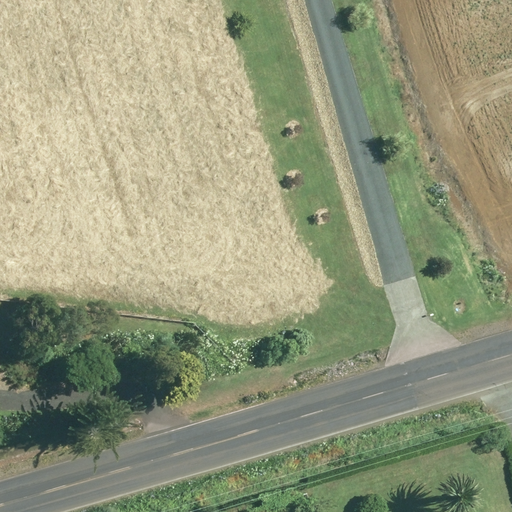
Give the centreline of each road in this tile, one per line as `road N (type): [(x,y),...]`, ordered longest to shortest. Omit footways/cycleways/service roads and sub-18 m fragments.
road 1 (tertiary): [(0,503),(511,353)]
road 2 (unknown): [(422,379),(305,0)]
